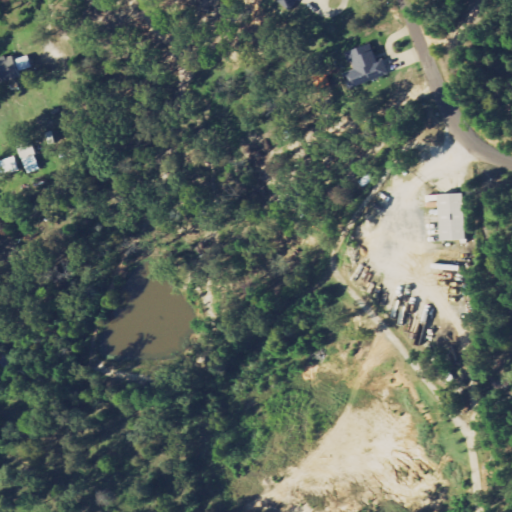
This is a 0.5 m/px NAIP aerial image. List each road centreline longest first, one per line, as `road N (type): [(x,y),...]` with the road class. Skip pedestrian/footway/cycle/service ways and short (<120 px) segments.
road 1 (residential): [(511,160),(490,151),(450,112),(404,0)]
road 2 (residential): [(490,151),(488,217),(511,304)]
